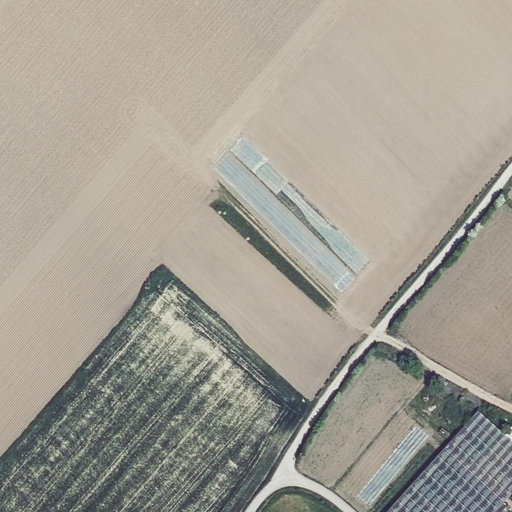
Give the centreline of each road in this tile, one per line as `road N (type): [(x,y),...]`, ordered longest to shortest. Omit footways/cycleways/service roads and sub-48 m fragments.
road 1 (track): [(373,336),(511,409)]
road 2 (unclassified): [(249,511),(285,481),(320,489),(348,511)]
